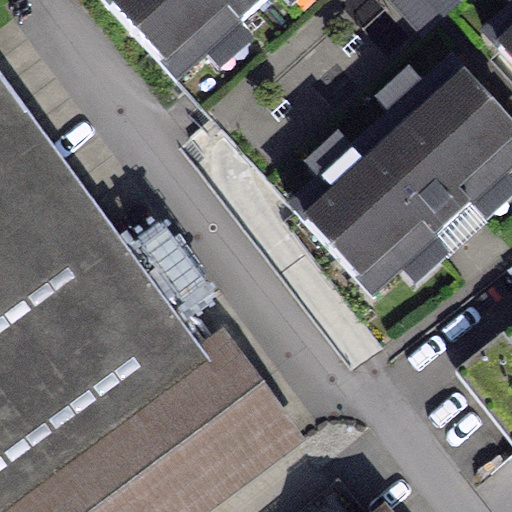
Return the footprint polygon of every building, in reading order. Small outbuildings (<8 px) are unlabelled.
[(95,0),(177,89),(207,61),(221,75),(254,45),(241,32),(276,0),(281,0),(293,13),(306,0),(95,0)] [(460,0),(384,0),(423,42),(464,4),(460,0)] [(511,0),(503,0),(510,7),(479,34),(511,70),(511,0)] [(511,174),(511,124),(453,61),(424,89),(409,73),(375,105),(387,118),(353,150),(339,135),(303,169),(316,182),(285,211),(372,304),(401,277),(414,292),(511,201),(511,192),(503,183),(511,174)] [(214,511),(303,446),(222,335),(200,353),(0,80),(0,511),(214,511)] [(511,338),(460,379),(511,444),(511,338)] [(366,511),(340,481),(302,511),(366,511)]
